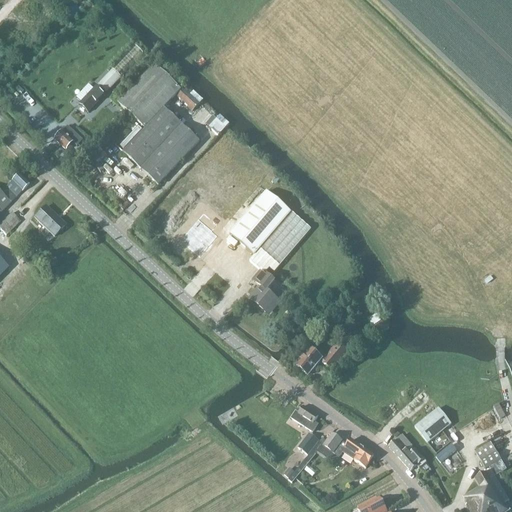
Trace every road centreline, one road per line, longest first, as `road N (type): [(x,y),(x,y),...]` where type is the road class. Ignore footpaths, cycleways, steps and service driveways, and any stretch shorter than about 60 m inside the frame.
road 1 (tertiary): [(429,511),(387,458),(243,352),(0,124)]
road 2 (track): [(502,336),(487,326),(417,318),(361,217),(319,177)]
road 3 (track): [(204,429),(62,511)]
road 4 (track): [(204,429),(302,511)]
road 5 (track): [(451,511),(468,476),(466,447),(511,424)]
